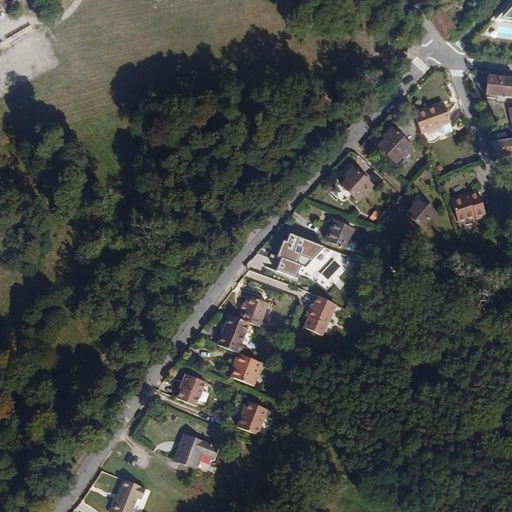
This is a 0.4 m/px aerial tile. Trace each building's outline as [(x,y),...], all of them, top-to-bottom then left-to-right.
[(17,0),(0,0),(0,3),(3,9),(17,0)] [(440,8),(428,16),(446,42),(459,35),(440,8)] [(0,65),(0,86),(3,92),(6,96),(54,65),(38,41),(0,65)] [(511,79),(488,77),(486,92),(511,94),(511,79)] [(434,127),(440,132),(452,128),(442,103),(431,106),(437,124),(434,127)] [(437,124),(431,106),(426,108),(425,106),(412,110),(420,132),(434,127),(437,124)] [(407,108),(399,111),(407,132),(415,129),(407,108)] [(390,127),(381,136),(384,139),(378,145),(396,163),(403,157),(404,157),(411,148),(390,127)] [(511,138),(492,141),(499,158),(511,156),(511,138)] [(370,153),(374,146),(366,142),(362,148),(370,153)] [(372,185),(353,167),(345,175),(347,179),(341,184),(359,200),(372,185)] [(459,199),(465,219),(475,216),(475,219),(486,215),(477,189),(466,193),(466,196),(459,199)] [(421,198),(405,215),(421,228),(436,213),(421,198)] [(457,222),(465,219),(459,199),(451,201),(457,222)] [(375,221),(379,224),(388,214),(384,211),(375,221)] [(353,229),(334,222),(327,241),(346,248),(353,229)] [(296,259),(278,252),(274,264),(276,266),(274,272),(284,277),(287,270),(291,271),(296,259)] [(339,293),(323,286),(319,295),(335,302),(339,293)] [(316,305),(332,311),(334,306),(317,300),(316,305)] [(309,323),(325,329),(332,311),(316,305),(309,323)] [(221,339),(242,346),(246,335),(249,324),(229,316),(221,339)] [(322,338),(325,329),(309,323),(306,332),(322,338)] [(240,353),(230,376),(255,387),(265,363),(240,353)] [(176,398),(199,407),(208,382),(186,373),(176,398)] [(247,401),(237,427),(259,436),(270,410),(247,401)] [(212,466),(219,446),(183,433),(173,461),(197,469),(200,462),(212,466)] [(110,511),(140,511),(149,489),(123,479),(110,511)]
